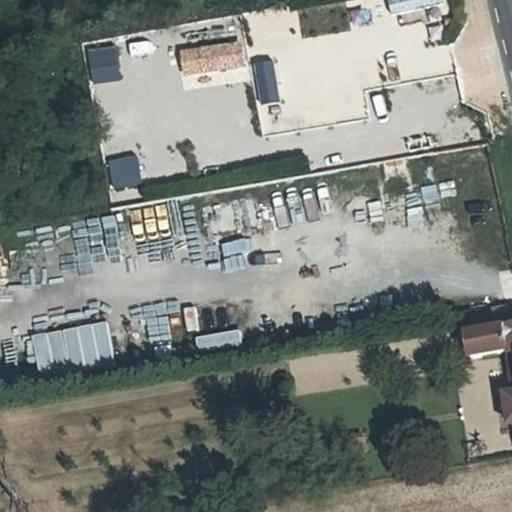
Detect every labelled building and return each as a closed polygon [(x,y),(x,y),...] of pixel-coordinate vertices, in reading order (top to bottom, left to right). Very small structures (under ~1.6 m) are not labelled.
[(223,47),(195,51),(198,72),(226,68),(223,47)] [(378,178),(386,209),(417,201),(409,170),(378,178)] [(220,201),(193,206),(198,231),(224,226),(220,201)] [(0,283),(19,281),(15,256),(0,257),(0,283)] [(11,321),(27,318),(22,288),(6,291),(11,321)] [(466,323),(468,333),(459,335),(465,363),(511,352),(511,375),(511,376),(511,382),(511,397),(501,401),(509,437),(511,436),(511,327),(509,315),(466,323)]
